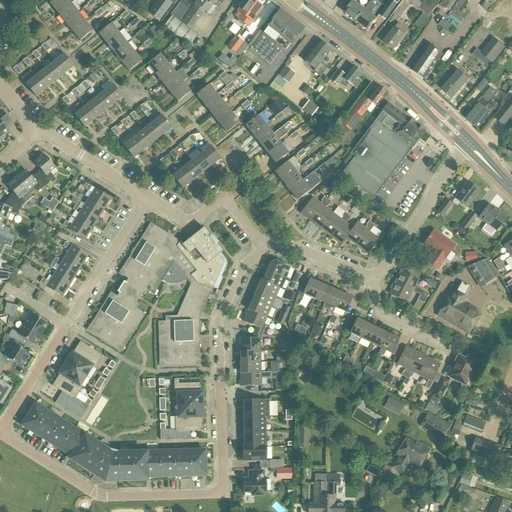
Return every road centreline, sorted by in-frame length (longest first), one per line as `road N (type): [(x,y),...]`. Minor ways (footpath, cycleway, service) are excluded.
road 1 (residential): [(0,433),(96,495),(223,494),(218,320),(263,241)]
road 2 (primary): [(466,145),(388,71),(294,0)]
road 3 (residential): [(374,278),(466,145)]
road 4 (residential): [(263,241),(224,196),(190,223),(146,197)]
road 5 (residential): [(67,324),(146,197)]
road 6 (residential): [(0,431),(67,324)]
road 7 (residential): [(146,197),(40,130)]
